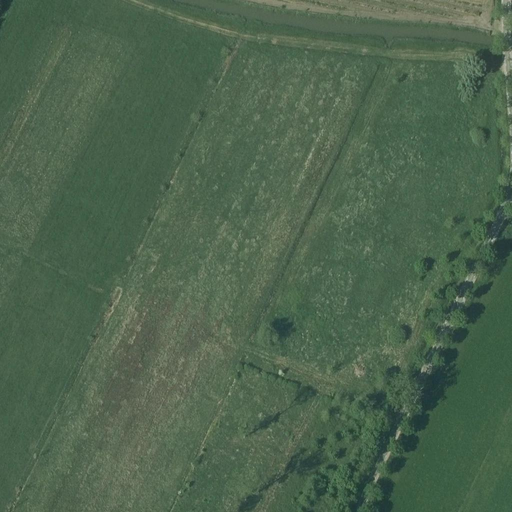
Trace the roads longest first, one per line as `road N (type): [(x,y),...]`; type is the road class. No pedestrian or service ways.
road 1 (unclassified): [(360,511),(511,183)]
road 2 (track): [(266,0),(506,27)]
